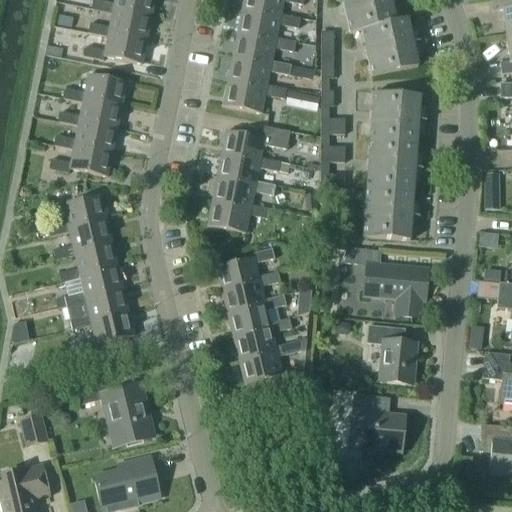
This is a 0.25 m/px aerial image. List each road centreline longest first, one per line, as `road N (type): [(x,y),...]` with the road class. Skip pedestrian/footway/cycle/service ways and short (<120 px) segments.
road 1 (residential): [(335,511),(440,486),(469,172),(466,56),(449,0)]
road 2 (residential): [(213,511),(148,212),(188,0)]
